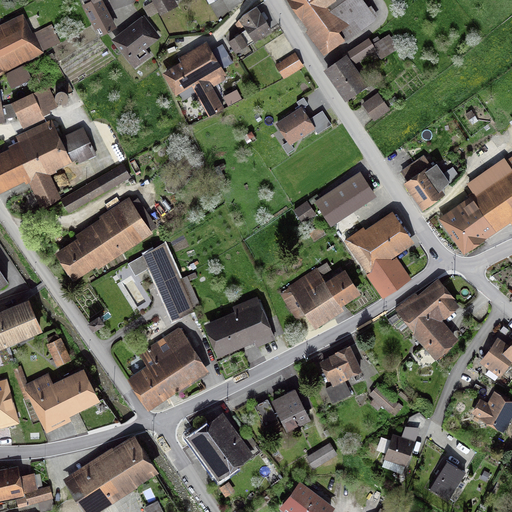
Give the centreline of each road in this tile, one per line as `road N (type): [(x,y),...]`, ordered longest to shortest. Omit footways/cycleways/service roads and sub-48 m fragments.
road 1 (residential): [(448,265),(364,318),(159,418)]
road 2 (residential): [(274,0),(448,265)]
road 3 (residential): [(148,422),(0,210)]
road 4 (residential): [(0,453),(66,447),(148,422)]
